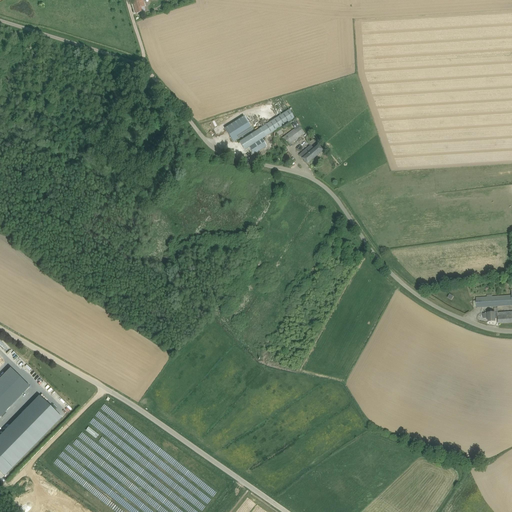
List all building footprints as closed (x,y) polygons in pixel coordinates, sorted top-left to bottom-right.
[(136,14),(143,12),(143,11),(146,11),(144,7),(145,7),(143,0),(132,0),(133,3),(136,14)] [(345,71),(351,67),(346,61),(341,65),(345,71)] [(248,148),(259,141),(295,118),(290,110),(238,142),(244,151),(248,148)] [(233,142),(253,130),(244,116),(225,128),(233,142)] [(287,146),(301,136),(305,133),(296,121),(291,124),(294,129),(282,138),(287,146)] [(263,149),(259,141),(248,148),(253,155),(263,149)] [(307,164),(323,151),(317,144),(313,148),(311,145),(299,155),(307,164)] [(511,295),(496,296),(497,306),(511,305),(511,288),(511,289),(511,295)] [(487,295),(487,297),(476,298),(477,308),(497,306),(496,296),(492,297),(492,295),(487,295)] [(499,323),(511,322),(511,314),(511,312),(498,313),(498,319),(498,323),(499,323)] [(488,318),(488,322),(495,321),(495,319),(498,319),(498,313),(495,313),(488,313),(485,313),(485,314),(483,314),(484,319),(488,318)] [(11,368),(0,378),(0,381),(8,390),(20,377),(11,368)] [(20,377),(8,390),(18,399),(30,387),(20,377)] [(0,398),(8,390),(0,381),(0,398)] [(8,390),(0,398),(0,414),(2,416),(11,406),(18,399),(8,390)] [(40,396),(25,410),(26,411),(29,415),(32,418),(36,421),(39,424),(42,427),(47,432),(62,417),(40,396)] [(25,410),(7,429),(8,430),(11,433),(15,436),(18,439),(21,443),(25,446),(30,451),(47,432),(42,427),(39,424),(36,421),(32,418),(29,415),(26,411),(25,410)] [(89,428),(87,430),(95,438),(98,435),(89,428)] [(7,429),(0,436),(0,457),(3,461),(7,464),(12,469),(30,451),(25,446),(21,443),(18,439),(15,436),(11,433),(8,430),(7,429)] [(0,471),(5,476),(12,469),(7,464),(3,461),(0,457),(0,471)]
